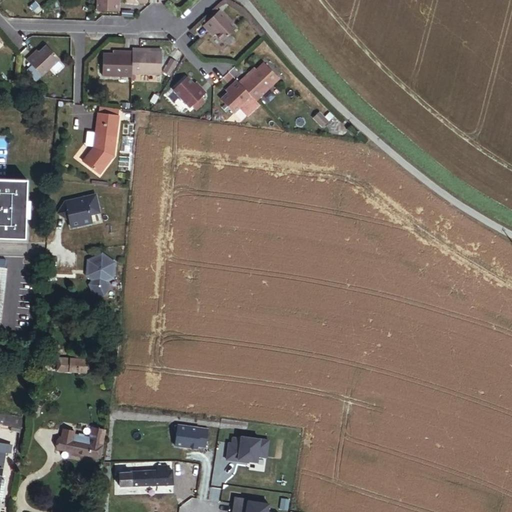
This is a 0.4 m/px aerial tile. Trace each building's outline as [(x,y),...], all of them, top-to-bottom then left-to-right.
[(120,4),(120,0),(98,0),(98,11),(116,12),(117,4),(120,4)] [(205,24),(220,11),(217,9),(203,22),(205,24)] [(222,42),(236,29),(220,11),(205,24),(215,35),(222,42)] [(215,35),(205,24),(203,26),(213,37),(215,35)] [(41,77),(59,60),(47,46),(39,52),(28,63),(37,73),(41,77)] [(161,75),(162,54),(151,53),(141,53),(141,50),(132,49),(132,52),(132,74),(161,75)] [(28,63),(39,52),(37,50),(26,60),(28,63)] [(132,74),(132,52),(124,52),(124,55),(113,55),(103,55),(103,77),(132,77),(132,74)] [(170,78),(178,64),(171,60),(162,73),(170,78)] [(255,101),(276,82),(261,66),(254,72),(246,80),(244,78),(238,83),(255,101)] [(246,80),(254,72),(252,70),(244,78),(246,80)] [(199,98),(203,95),(193,84),(187,78),(173,90),(189,108),(190,107),(194,112),(204,103),(199,98)] [(227,93),(238,83),(236,81),(225,90),(227,93)] [(205,93),(195,82),(193,84),(203,95),(205,93)] [(255,101),(238,83),(227,93),(220,99),(233,114),(240,108),(247,117),(259,106),(255,101)] [(118,117),(119,109),(99,107),(99,115),(118,117)] [(322,129),(328,122),(320,114),(314,120),(322,129)] [(114,155),(118,117),(99,115),(98,115),(95,148),(84,163),(100,175),(114,155)] [(24,220),(26,181),(5,180),(0,180),(0,238),(23,239),(24,220)] [(99,221),(97,203),(65,207),(58,218),(69,224),(70,233),(90,231),(89,223),(99,221)] [(113,273),(114,262),(102,254),(88,260),(87,271),(91,274),(90,288),(94,294),(103,295),(108,290),(109,277),(113,273)] [(50,371),(51,358),(43,358),(42,370),(50,371)] [(0,366),(9,368),(10,361),(0,359),(0,366)] [(66,372),(67,360),(60,359),(58,371),(66,372)] [(74,373),(75,360),(67,360),(66,372),(74,373)] [(90,373),(91,362),(76,360),(75,360),(74,373),(90,374),(90,373)] [(20,432),(22,419),(0,415),(0,430),(10,432),(11,431),(20,432)] [(208,431),(177,426),(175,447),(197,450),(198,447),(206,448),(208,431)] [(99,459),(105,431),(92,428),(89,439),(73,435),(74,432),(62,430),(57,450),(99,459)] [(268,442),(257,440),(238,437),(237,440),(229,439),(226,461),(238,462),(238,461),(248,462),(252,463),(256,463),(257,457),(266,459),(268,442)] [(1,480),(5,453),(9,454),(10,446),(0,444),(0,484),(4,485),(5,480),(1,480)] [(173,484),(172,471),(168,471),(168,466),(157,466),(157,472),(119,473),(120,487),(173,484)] [(247,500),(236,498),(233,511),(267,511),(268,505),(258,504),(247,502),(247,500)]
